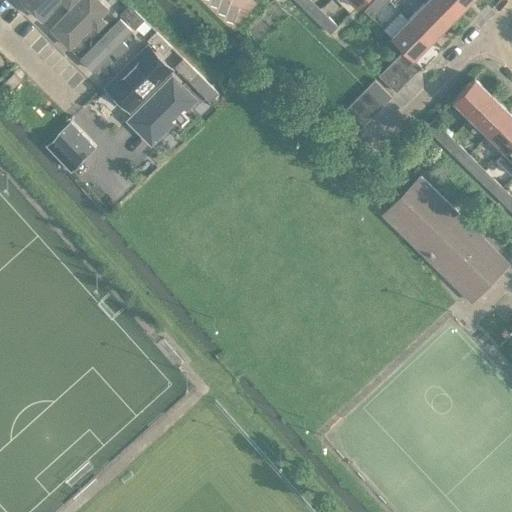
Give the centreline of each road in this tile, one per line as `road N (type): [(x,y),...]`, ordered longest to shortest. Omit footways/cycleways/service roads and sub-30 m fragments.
road 1 (residential): [(122,155),(0,33)]
road 2 (residential): [(487,40),(381,139)]
